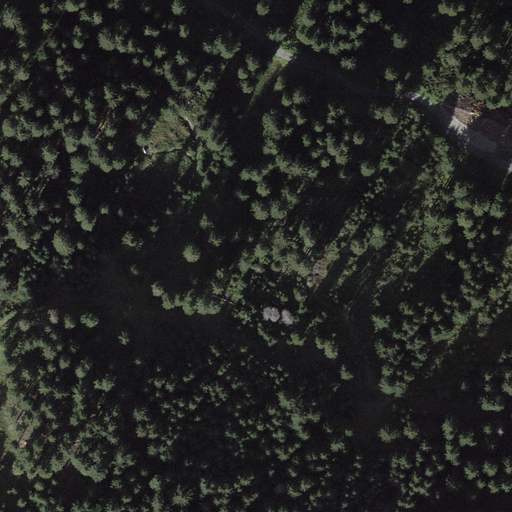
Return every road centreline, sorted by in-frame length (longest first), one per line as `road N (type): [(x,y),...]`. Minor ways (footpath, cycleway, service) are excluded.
road 1 (track): [(200,0),(241,19),(283,60),(321,65),(355,88),(419,95),(459,142),(511,167)]
road 2 (track): [(386,401),(368,411),(403,429),(477,511)]
road 3 (track): [(511,399),(474,409),(386,401)]
